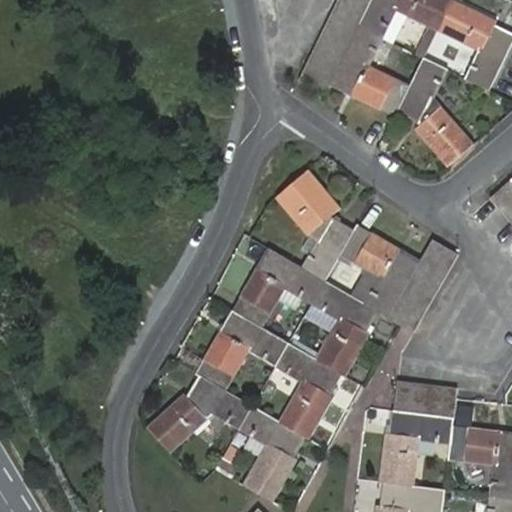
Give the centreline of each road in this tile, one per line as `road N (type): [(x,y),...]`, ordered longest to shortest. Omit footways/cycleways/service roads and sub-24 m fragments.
road 1 (residential): [(288,107),(243,170),(209,257),(131,387),(112,449),(124,511)]
road 2 (residential): [(288,107),(438,210),(511,144)]
